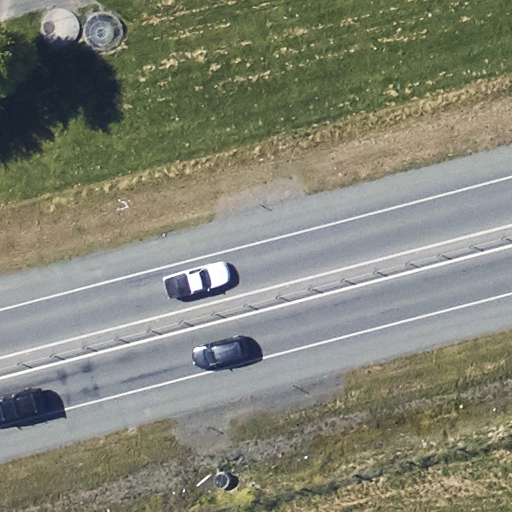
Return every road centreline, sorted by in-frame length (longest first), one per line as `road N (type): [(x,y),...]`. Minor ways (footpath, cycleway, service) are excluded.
road 1 (trunk): [(511,254),(0,389)]
road 2 (trunk): [(0,343),(511,210)]
